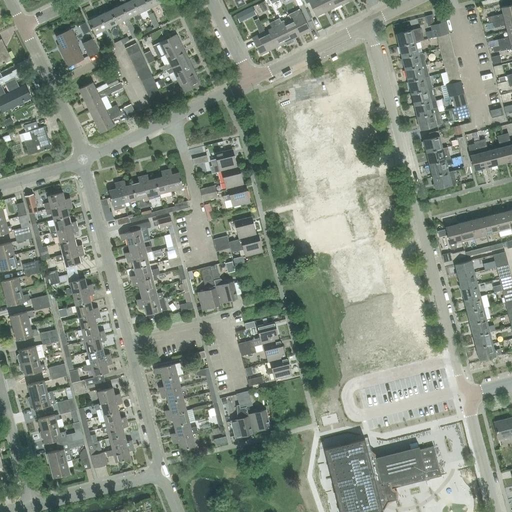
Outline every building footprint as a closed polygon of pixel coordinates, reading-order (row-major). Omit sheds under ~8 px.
[(141,18),(139,14),(132,0),(121,5),(128,19),(134,16),(136,21),(141,18)] [(132,0),(139,14),(150,8),(145,0),(132,0)] [(145,0),(150,8),(161,3),(159,0),(145,0)] [(328,10),(323,0),(304,0),(306,4),(309,2),(316,16),(328,10)] [(323,0),(328,10),(341,4),(338,0),(323,0)] [(493,22),(511,17),(511,4),(501,7),(503,13),(492,16),(493,22)] [(131,23),(128,19),(121,5),(111,10),(117,24),(124,21),(133,38),(138,36),(131,23)] [(235,20),(251,13),(248,8),(233,15),(235,20)] [(289,20),(297,37),(310,31),(301,14),(299,9),(289,14),(291,19),(289,20)] [(107,29),(117,24),(111,10),(100,16),(107,29)] [(159,26),(153,13),(148,15),(154,28),(159,26)] [(109,34),(107,29),(100,16),(89,21),(96,35),(102,32),(105,37),(111,49),(116,46),(114,43),(110,34),(109,34)] [(507,31),(511,29),(511,17),(493,22),(495,27),(506,25),(507,31)] [(297,37),(289,20),(281,23),(279,18),(274,21),(285,43),(285,42),(287,45),(294,42),(293,39),(297,37)] [(264,32),(272,49),(285,43),(276,26),(274,21),(270,23),(269,23),(272,28),(264,32)] [(434,36),(437,36),(449,33),(446,21),(434,24),(431,25),(434,36)] [(499,45),(511,41),(511,29),(507,31),(509,36),(497,39),(499,45)] [(69,67),(84,60),(77,46),(79,44),(71,30),(56,37),(63,50),(61,51),(69,67)] [(398,46),(415,41),(412,30),(395,34),(398,46)] [(260,55),(272,49),(264,32),(252,38),(260,55)] [(440,48),(452,45),(449,33),(437,36),(440,48)] [(161,57),(165,55),(182,47),(176,34),(155,45),(156,49),(157,48),(161,57)] [(114,43),(116,46),(116,48),(126,43),(124,38),(114,43)] [(99,52),(93,39),(83,44),(89,57),(99,52)] [(0,65),(12,60),(6,47),(4,48),(0,40),(0,65)] [(401,58),(418,53),(415,41),(398,46),(401,58)] [(511,41),(499,45),(500,50),(511,48),(511,49),(511,41)] [(128,54),(138,49),(136,43),(125,48),(128,54)] [(443,59),(455,56),(452,45),(440,48),(443,59)] [(163,71),(167,69),(188,59),(182,47),(165,55),(169,64),(166,65),(166,64),(160,67),(163,71)] [(131,60),(141,55),(138,49),(128,54),(131,60)] [(421,65),(426,64),(424,60),(425,59),(425,58),(425,55),(423,54),(423,52),(418,53),(401,58),(404,69),(421,65)] [(134,66),(144,61),(141,55),(131,60),(134,66)] [(446,72),(458,69),(455,56),(443,59),(446,72)] [(177,80),(194,71),(188,59),(167,69),(169,74),(173,72),(177,80)] [(136,71),(147,66),(144,61),(134,66),(136,71)] [(495,63),(488,65),(491,73),(497,71),(495,63)] [(407,82),(424,77),(429,76),(426,64),(421,65),(404,69),(407,82)] [(139,77),(150,72),(147,66),(136,71),(139,77)] [(449,84),(461,81),(458,69),(446,72),(449,84)] [(2,77),(0,73),(0,72),(0,106),(3,112),(30,99),(24,85),(18,88),(14,80),(20,77),(16,70),(2,77)] [(435,71),(438,83),(444,81),(441,70),(435,71)] [(194,71),(177,80),(181,88),(179,88),(178,86),(169,91),(172,97),(200,84),(194,71)] [(142,83),(153,78),(150,72),(139,77),(142,83)] [(410,93),(427,89),(424,77),(407,82),(410,93)] [(109,87),(119,83),(117,79),(116,78),(106,83),(95,88),(92,82),(79,89),(84,100),(109,87)] [(145,89),(155,84),(153,78),(142,83),(145,89)] [(493,83),(495,88),(504,84),(501,79),(493,83)] [(330,80),(324,81),(325,90),(332,88),(330,80)] [(452,95),(464,92),(461,81),(449,84),(452,95)] [(148,95),(158,90),(155,84),(145,89),(148,95)] [(112,93),(109,87),(84,100),(89,110),(103,104),(100,99),(112,93)] [(413,105),(435,99),(432,88),(427,89),(410,93),(413,105)] [(151,101),(161,96),(158,90),(148,95),(151,101)] [(498,100),(507,98),(505,91),(496,93),(498,100)] [(455,107),(467,104),(464,92),(452,95),(455,107)] [(161,96),(151,101),(153,107),(164,102),(161,96)] [(416,117),(438,111),(435,99),(413,105),(416,117)] [(334,139),(331,128),(322,130),(320,120),(322,120),(322,119),(321,119),(317,104),(318,104),(317,103),(312,104),(311,100),(301,105),(301,107),(286,111),(286,112),(287,111),(291,127),(290,127),(291,128),(294,127),(296,132),(286,134),(303,197),(306,207),(301,208),(305,224),(343,214),(350,241),(331,246),(331,247),(332,247),(333,251),(319,255),(319,256),(324,254),(328,272),(334,271),(340,293),(339,293),(339,294),(342,293),(350,323),(342,325),(354,372),(354,373),(356,373),(358,381),(356,381),(361,398),(380,393),(379,392),(378,386),(382,385),(379,373),(426,361),(422,346),(414,348),(410,332),(395,336),(387,305),(386,305),(384,300),(392,298),(377,240),(371,241),(369,231),(372,225),(370,220),(371,219),(366,220),(361,201),(362,201),(362,200),(361,201),(361,200),(357,183),(379,177),(375,161),(367,163),(365,158),(345,163),(340,164),(339,160),(344,159),(338,138),(334,139)] [(351,101),(343,103),(345,111),(353,109),(351,101)] [(95,121),(119,109),(117,105),(106,110),(103,104),(89,110),(95,121)] [(467,104),(455,107),(458,119),(470,116),(467,104)] [(492,118),(492,117),(503,115),(501,107),(490,110),(492,118)] [(119,109),(95,121),(100,132),(114,126),(111,120),(122,115),(119,109)] [(438,111),(416,117),(419,129),(442,123),(438,111)] [(3,120),(7,128),(14,124),(10,116),(3,120)] [(348,134),(348,133),(355,129),(351,120),(334,128),(340,139),(348,134)] [(29,155),(50,149),(44,127),(38,129),(36,122),(24,126),(26,133),(30,132),(32,140),(25,142),(29,155)] [(425,152),(442,148),(438,131),(429,133),(430,138),(422,141),(425,152)] [(511,160),(511,144),(508,133),(502,134),(509,161),(511,160)] [(497,164),(509,161),(502,134),(497,136),(500,147),(494,149),(497,164)] [(497,164),(494,149),(487,150),(485,139),(479,140),(486,167),(497,164)] [(474,170),(486,167),(479,140),(474,142),(477,153),(470,155),(474,170)] [(461,156),(467,155),(464,143),(458,145),(461,156)] [(236,166),(232,148),(215,152),(220,171),(222,170),(236,166)] [(428,164),(445,160),(442,148),(425,152),(428,164)] [(192,159),(194,165),(208,161),(206,155),(192,159)] [(464,167),(470,166),(467,155),(461,156),(464,167)] [(431,176),(449,172),(445,160),(428,164),(431,176)] [(243,184),(238,166),(236,166),(222,170),(227,189),(228,188),(243,184)] [(470,166),(464,167),(466,175),(472,173),(470,166)] [(166,169),(171,190),(183,187),(180,172),(172,174),(171,168),(166,169)] [(160,193),(171,190),(166,169),(161,170),(162,176),(156,178),(160,193)] [(449,172),(431,176),(434,188),(456,182),(453,170),(449,172)] [(160,193),(156,178),(149,179),(148,174),(143,175),(148,196),(149,200),(154,199),(152,195),(160,193)] [(149,200),(148,196),(143,175),(138,176),(140,182),(133,184),(136,199),(143,197),(144,201),(149,200)] [(136,199),(133,184),(126,185),(124,180),(120,181),(125,202),(136,199)] [(113,205),(125,202),(120,181),(114,182),(116,188),(109,190),(113,205)] [(228,188),(230,194),(223,196),(226,208),(250,202),(245,183),(243,184),(228,188)] [(202,195),(216,191),(214,185),(200,189),(202,195)] [(45,209),(71,202),(70,197),(64,199),(62,191),(48,195),(50,202),(44,204),(45,209)] [(216,191),(202,195),(203,201),(218,197),(216,191)] [(36,211),(31,194),(25,196),(29,213),(36,211)] [(175,203),(175,205),(176,210),(188,207),(187,200),(175,203)] [(206,211),(214,207),(211,200),(202,204),(206,211)] [(23,202),(16,204),(19,216),(27,214),(23,202)] [(54,219),(69,215),(67,208),(73,207),(71,202),(45,209),(47,215),(52,214),(54,219)] [(153,216),(152,211),(151,211),(151,210),(140,212),(140,214),(141,219),(153,216)] [(498,231),(510,228),(506,211),(494,214),(498,231)] [(486,234),(498,231),(494,214),(482,217),(486,234)] [(50,232),(77,225),(76,220),(70,222),(69,215),(54,219),(55,225),(49,227),(50,232)] [(130,222),(129,217),(128,215),(116,218),(118,225),(130,222)] [(172,222),(171,216),(170,215),(158,218),(159,225),(172,222)] [(256,234),(251,216),(234,220),(239,239),(241,239),(241,238),(256,234)] [(474,238),(486,234),(482,217),(470,221),(474,238)] [(6,219),(0,220),(0,233),(12,231),(11,226),(7,226),(6,219)] [(462,241),(474,238),(470,221),(457,224),(462,241)] [(457,224),(455,224),(455,223),(453,222),(450,223),(449,224),(449,226),(445,227),(451,250),(456,248),(455,243),(462,241),(457,224)] [(15,235),(31,231),(29,225),(14,229),(15,235)] [(60,242),(74,238),(73,232),(79,230),(77,225),(50,232),(52,238),(58,236),(60,242)] [(129,244),(144,240),(142,234),(147,233),(146,227),(141,229),(140,228),(120,234),(121,239),(127,237),(129,244)] [(31,231),(15,235),(17,241),(32,237),(31,231)] [(241,238),(241,239),(246,256),(263,252),(258,234),(256,234),(241,238)] [(214,245),(229,242),(227,235),(213,239),(214,245)] [(63,254),(83,249),(82,244),(76,245),(74,238),(60,242),(63,254)] [(126,257),(152,251),(150,246),(145,247),(144,240),(129,244),(130,251),(125,252),(126,257)] [(511,247),(511,240),(501,243),(502,248),(507,246),(507,249),(511,247)] [(0,257),(14,254),(11,241),(0,244),(0,257)] [(229,242),(214,245),(216,251),(231,247),(229,242)] [(168,260),(180,257),(177,245),(173,246),(174,249),(166,251),(168,260)] [(83,249),(63,254),(55,256),(57,262),(61,261),(63,267),(80,262),(79,255),(84,254),(83,249)] [(149,264),(150,264),(155,263),(152,251),(126,257),(127,262),(133,261),(135,267),(149,264)] [(466,257),(465,253),(464,253),(464,251),(452,254),(453,260),(466,257)] [(496,267),(507,264),(504,252),(493,255),(496,267)] [(14,254),(0,257),(0,267),(1,270),(21,265),(19,260),(16,261),(14,254)] [(172,271),(179,269),(183,268),(180,257),(168,260),(170,267),(171,267),(172,271)] [(24,270),(40,266),(38,260),(22,264),(24,270)] [(458,277),(474,272),(471,261),(455,265),(458,277)] [(151,270),(150,264),(149,264),(135,267),(136,274),(131,275),(132,280),(152,275),(153,276),(156,275),(160,274),(158,268),(151,270)] [(216,288),(220,302),(238,297),(234,281),(226,283),(221,279),(217,264),(210,266),(214,280),(216,288)] [(451,264),(444,266),(447,276),(454,274),(451,264)] [(499,279),(510,276),(507,264),(496,267),(499,279)] [(40,266),(24,270),(25,276),(41,271),(40,266)] [(216,288),(214,280),(210,266),(201,268),(204,283),(206,290),(198,292),(203,309),(221,304),(220,302),(216,288)] [(46,279),(58,276),(57,270),(44,273),(46,279)] [(461,289),(477,285),(474,272),(458,277),(461,289)] [(412,274),(406,276),(410,292),(416,290),(412,274)] [(141,291),(155,287),(154,280),(157,280),(156,275),(153,276),(152,275),(132,280),(133,285),(139,284),(141,291)] [(60,282),(58,277),(58,276),(46,279),(48,285),(60,282)] [(502,291),(511,288),(511,282),(510,276),(499,279),(502,291)] [(5,293),(21,289),(18,277),(1,281),(5,293)] [(67,295),(73,294),(93,288),(92,283),(86,285),(84,278),(69,281),(71,289),(69,289),(69,288),(66,289),(67,290),(66,290),(67,295)] [(186,279),(180,281),(169,284),(170,288),(174,287),(179,286),(180,291),(184,290),(185,292),(189,291),(186,279)] [(464,301),(480,296),(477,285),(461,289),(464,301)] [(138,304),(163,297),(162,292),(157,294),(155,287),(141,291),(142,297),(137,299),(138,304)] [(75,305),(90,301),(89,294),(94,293),(93,288),(73,294),(75,305)] [(505,303),(511,300),(511,288),(502,291),(505,303)] [(21,289),(5,293),(8,306),(24,302),(24,301),(30,300),(28,294),(23,295),(21,289)] [(33,304),(48,300),(47,294),(31,299),(33,304)] [(483,308),(489,307),(489,306),(486,295),(480,296),(464,301),(467,312),(483,308)] [(163,297),(138,304),(139,309),(145,307),(146,314),(167,309),(164,297),(163,297)] [(48,300),(33,304),(34,310),(50,306),(48,300)] [(78,317),(99,312),(98,307),(92,308),(90,301),(75,305),(78,317)] [(191,301),(186,303),(180,304),(181,311),(194,308),(192,301),(191,301)] [(486,320),(483,308),(467,312),(470,324),(486,320)] [(13,328),(30,324),(29,318),(34,316),(32,310),(27,312),(27,311),(10,315),(13,328)] [(81,328),(96,325),(95,318),(100,316),(99,312),(78,317),(81,328)] [(473,336),(490,332),(486,320),(470,324),(473,336)] [(254,321),(246,322),(247,332),(255,331),(254,321)] [(279,340),(274,321),(258,326),(262,344),(264,344),(279,340)] [(30,324),(13,328),(16,340),(33,336),(38,335),(37,330),(35,329),(32,330),(30,324)] [(81,341),(84,340),(105,335),(103,330),(98,331),(96,325),(81,328),(83,335),(81,336),(80,336),(81,341)] [(41,339),(57,335),(56,329),(40,333),(41,339)] [(476,348),(493,344),(490,332),(473,336),(476,348)] [(57,335),(41,339),(43,345),(59,341),(57,335)] [(87,352),(102,348),(101,341),(106,340),(105,335),(84,340),(87,352)] [(271,361),(285,358),(281,339),(279,340),(264,344),(269,362),(271,361)] [(240,350),(255,346),(253,340),(238,343),(240,350)] [(493,344),(476,348),(479,360),(501,354),(500,348),(494,350),(493,344)] [(22,362),(39,358),(45,357),(41,345),(36,346),(36,345),(19,350),(22,362)] [(255,346),(240,350),(241,356),(256,352),(255,346)] [(87,364),(90,363),(111,358),(109,353),(104,355),(102,348),(87,352),(89,359),(86,360),(87,364)] [(205,351),(204,351),(192,354),(194,360),(206,357),(205,351)] [(70,356),(66,357),(69,369),(78,367),(77,363),(72,364),(70,356)] [(271,361),(275,379),(292,375),(287,357),(285,358),(271,361)] [(39,358),(22,362),(25,375),(46,369),(44,364),(41,365),(39,358)] [(111,358),(90,363),(93,375),(108,372),(107,364),(112,363),(111,358)] [(162,379),(178,375),(183,374),(180,362),(154,368),(155,374),(161,372),(162,379)] [(50,373),(66,369),(64,364),(49,368),(50,373)] [(66,369),(50,373),(52,379),(67,375),(66,369)] [(160,392),(181,387),(178,375),(162,379),(164,386),(158,387),(160,392)] [(249,386),(257,384),(264,382),(262,376),(247,379),(249,386)] [(31,397),(48,392),(44,380),(27,384),(31,396),(31,397)] [(74,388),(86,385),(85,380),(72,383),(74,388)] [(86,385),(74,388),(75,395),(88,392),(86,385)] [(101,403),(121,398),(120,393),(114,395),(112,387),(97,391),(101,403)] [(168,403),(184,399),(181,387),(160,392),(161,397),(166,396),(168,403)] [(48,392),(31,397),(31,396),(28,397),(30,405),(31,406),(33,405),(34,409),(51,405),(51,404),(56,403),(53,391),(48,392)] [(242,393),(246,407),(253,405),(249,391),(242,393)] [(249,416),(248,415),(246,407),(242,393),(237,394),(240,405),(236,405),(237,415),(237,417),(237,419),(231,421),(235,438),(254,433),(253,431),(249,416)] [(59,408),(75,404),(73,398),(57,402),(59,408)] [(103,415),(119,411),(117,404),(122,403),(121,398),(101,403),(94,405),(96,410),(102,409),(103,415)] [(166,416),(187,410),(184,399),(168,403),(170,409),(164,411),(166,416)] [(75,404),(59,408),(60,414),(76,410),(75,404)] [(174,426),(190,422),(187,410),(166,416),(167,421),(172,419),(174,426)] [(253,431),(271,426),(267,410),(248,415),(249,416),(253,431)] [(102,428),(127,421),(125,416),(120,418),(119,411),(103,415),(105,422),(101,423),(102,428)] [(41,430),(58,426),(64,425),(62,419),(60,419),(59,414),(55,415),(55,414),(38,418),(41,430)] [(511,417),(493,423),(498,439),(511,435),(511,417)] [(109,438),(124,434),(123,427),(128,426),(127,421),(102,428),(103,433),(108,432),(109,438)] [(172,439),(193,434),(198,432),(196,427),(191,428),(190,422),(174,426),(176,433),(170,434),(172,439)] [(371,424),(373,433),(382,431),(379,422),(371,424)] [(58,426),(41,430),(44,443),(61,439),(61,438),(64,437),(63,432),(60,433),(58,426)] [(68,442),(83,438),(82,432),(66,436),(68,442)] [(112,450),(133,444),(132,440),(126,441),(124,434),(109,438),(112,450)] [(193,434),(172,439),(173,444),(178,442),(180,450),(196,446),(193,434)] [(228,443),(226,437),(214,440),(215,446),(228,443)] [(369,437),(323,448),(340,511),(384,511),(384,508),(387,501),(398,499),(400,492),(395,488),(391,488),(390,481),(382,483),(376,457),(372,450),(369,437)] [(83,438),(68,442),(69,448),(85,444),(83,438)] [(92,442),(88,444),(91,455),(98,453),(97,450),(94,450),(92,442)] [(133,444),(112,450),(106,452),(108,457),(114,455),(115,462),(130,458),(129,451),(134,449),(133,444)] [(376,457),(382,483),(390,481),(391,488),(395,488),(441,476),(433,446),(420,449),(419,446),(376,457)] [(50,465),(67,461),(73,460),(70,448),(64,450),(64,448),(47,453),(50,465)] [(91,456),(94,467),(107,463),(104,452),(91,456)] [(83,470),(91,468),(88,455),(80,457),(83,470)] [(67,461),(50,465),(53,478),(70,473),(67,461)] [(445,511),(440,493),(389,506),(390,511),(445,511)]
